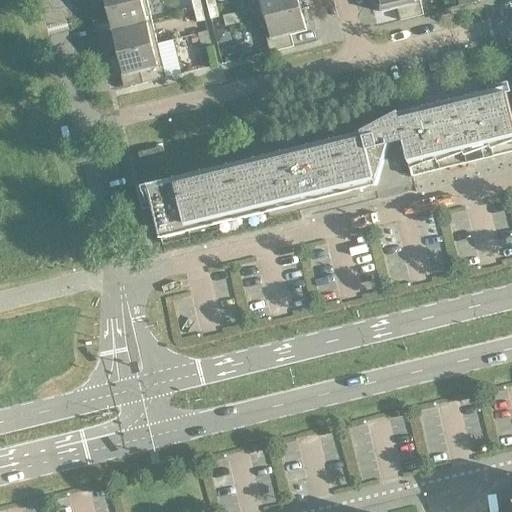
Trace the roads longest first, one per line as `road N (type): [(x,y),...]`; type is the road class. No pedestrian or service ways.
road 1 (residential): [(122,282),(511,183)]
road 2 (secondary): [(511,295),(158,386)]
road 3 (secondary): [(158,439),(511,348)]
road 4 (residential): [(82,130),(363,60)]
road 5 (secondary): [(0,477),(158,439)]
road 6 (residential): [(307,511),(465,473)]
road 7 (unclassified): [(122,282),(82,130)]
road 8 (residential): [(363,60),(511,25)]
road 9 (unclassified): [(82,130),(48,0)]
road 10 (secondary): [(130,393),(0,425)]
